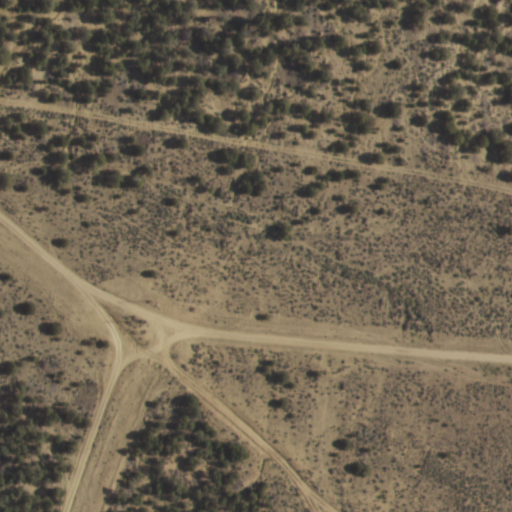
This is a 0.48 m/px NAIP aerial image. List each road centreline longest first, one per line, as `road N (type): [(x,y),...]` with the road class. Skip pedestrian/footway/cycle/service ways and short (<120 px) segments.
road 1 (track): [(0,128),(511,202)]
road 2 (residential): [(321,511),(147,372)]
road 3 (residential): [(147,372),(0,253)]
